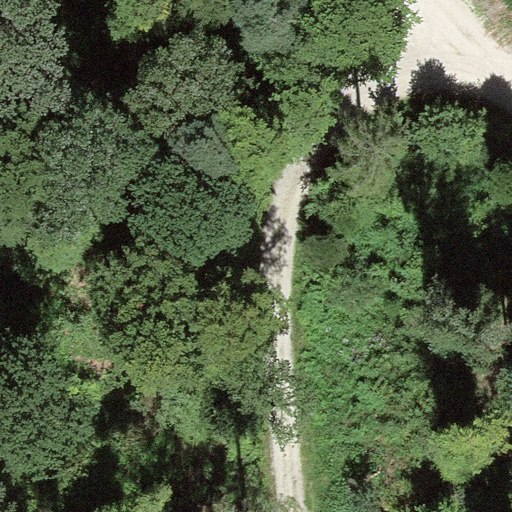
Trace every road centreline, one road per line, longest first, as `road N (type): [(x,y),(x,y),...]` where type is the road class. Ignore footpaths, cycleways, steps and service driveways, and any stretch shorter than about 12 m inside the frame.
road 1 (track): [(461,44),(355,119),(298,316),(301,511)]
road 2 (track): [(511,97),(426,0)]
